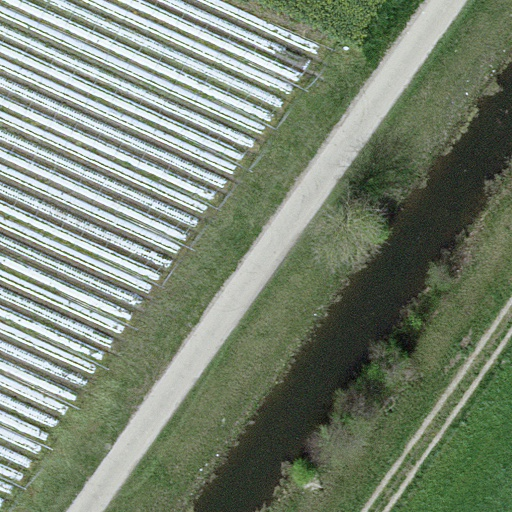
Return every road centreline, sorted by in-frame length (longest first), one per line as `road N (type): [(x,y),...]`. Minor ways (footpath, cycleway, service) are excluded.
road 1 (track): [(456,0),(91,511)]
road 2 (track): [(379,511),(511,326)]
